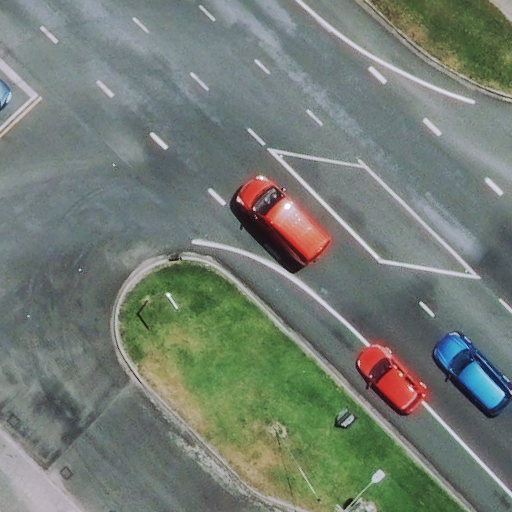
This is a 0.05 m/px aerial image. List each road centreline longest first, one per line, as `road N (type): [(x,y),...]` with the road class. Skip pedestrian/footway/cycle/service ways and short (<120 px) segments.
road 1 (secondary): [(511,364),(144,0)]
road 2 (residential): [(0,129),(130,0)]
